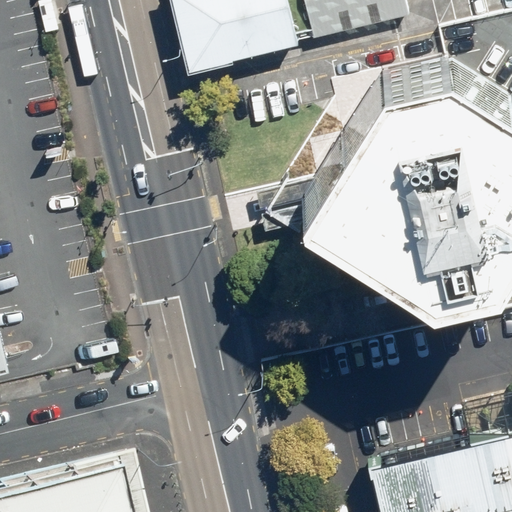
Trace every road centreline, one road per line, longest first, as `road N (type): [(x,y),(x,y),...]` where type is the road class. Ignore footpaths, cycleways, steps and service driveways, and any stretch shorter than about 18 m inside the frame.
road 1 (primary): [(114,0),(202,386)]
road 2 (residential): [(0,433),(202,386)]
road 3 (primary): [(202,386),(231,511)]
